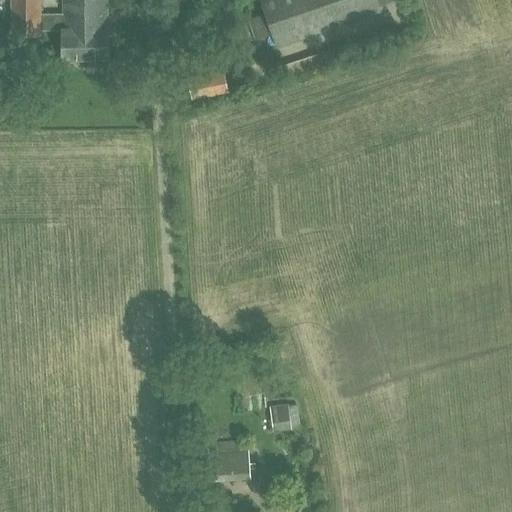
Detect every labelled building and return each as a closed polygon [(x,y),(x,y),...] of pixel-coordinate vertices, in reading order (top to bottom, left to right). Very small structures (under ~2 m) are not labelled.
[(42,13),(41,0),(11,0),(11,35),(41,34),(41,29),(63,29),(63,58),(109,58),(109,0),(62,0),(62,12),(42,13)] [(260,0),(265,12),(249,18),(255,40),(272,34),(277,47),(382,10),(380,3),(389,0),(260,0)] [(319,52),(285,63),(289,76),(323,64),(319,52)] [(192,99),(230,92),(225,69),(187,77),(192,99)] [(273,431),(292,429),(288,404),(270,406),(273,431)] [(210,482),(251,479),(248,438),(208,441),(210,482)]
